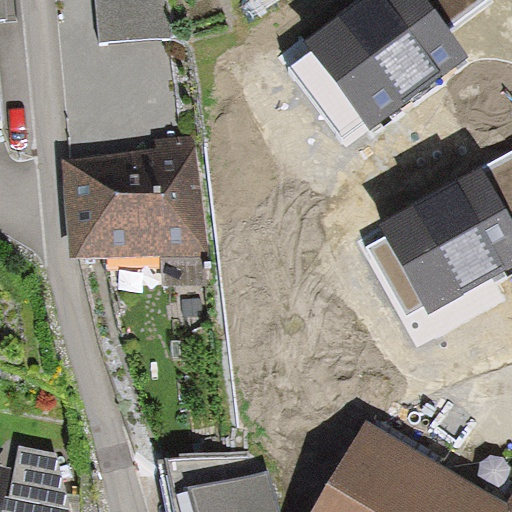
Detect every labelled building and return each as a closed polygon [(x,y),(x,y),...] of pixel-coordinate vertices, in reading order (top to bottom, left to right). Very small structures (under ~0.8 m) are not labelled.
[(96,0),(101,45),(169,42),(163,0),(96,0)] [(315,51),(290,69),(341,138),(364,120),(372,130),(473,56),(455,32),(498,0),(497,0),(361,0),(307,40),(315,51)] [(68,170),(74,265),(206,257),(199,141),(154,143),(155,165),(68,170)] [(511,153),(380,223),(388,239),(370,248),(405,314),(422,305),(427,315),(511,269),(511,153)] [(245,317),(243,408),(346,410),(348,319),(245,317)] [(511,511),(511,492),(506,502),(367,420),(314,511),(511,511)] [(251,451),(165,453),(174,511),(280,511),(268,470),(250,473),(251,451)] [(69,511),(56,460),(20,452),(8,511),(69,511)] [(0,511),(2,511),(10,473),(0,471),(0,511)]
